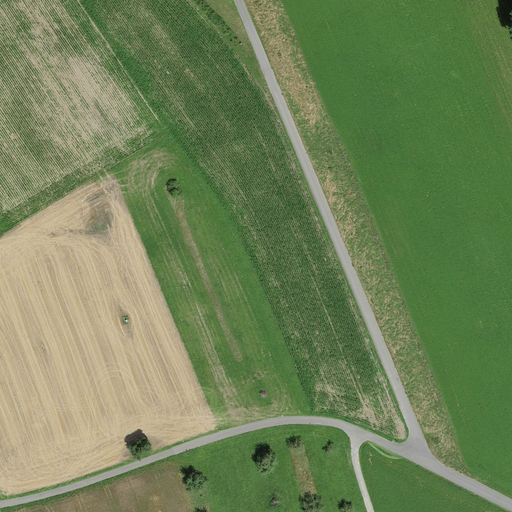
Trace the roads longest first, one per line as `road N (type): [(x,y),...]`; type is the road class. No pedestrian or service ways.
road 1 (residential): [(419,461),(415,429),(241,0)]
road 2 (unclassified): [(419,461),(356,429),(289,419),(0,503)]
